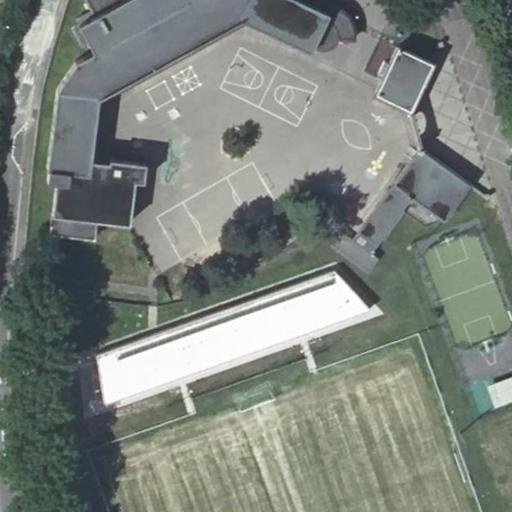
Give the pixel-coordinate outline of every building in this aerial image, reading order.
[(84,0),(89,10),(74,19),(77,24),(70,29),(79,46),(86,42),(92,52),(74,61),(55,89),(45,167),(47,167),(46,181),(54,181),(48,232),(106,239),(107,228),(109,229),(110,220),(142,224),(146,181),(156,182),(158,164),(122,160),(121,164),(104,162),(103,160),(91,159),(90,160),(89,160),(97,96),(99,94),(97,92),(235,18),(236,20),(240,19),(309,51),(310,49),(314,51),(317,48),(319,49),(322,49),(325,49),(328,48),(331,47),(334,45),(336,42),(338,40),(343,41),(345,38),(351,40),(353,35),(354,32),(353,30),(352,27),(351,23),(350,20),(347,18),(344,15),(340,11),(336,8),(333,6),(331,6),(327,13),(300,0),(84,0)] [(431,63),(396,46),(388,63),(383,61),(375,78),(380,80),(374,93),(409,109),(431,63)] [(443,219),(469,183),(419,147),(352,239),(330,224),(321,237),(367,271),(377,258),(370,252),(382,236),(384,237),(403,211),(401,210),(410,196),(443,219)] [(339,268),(230,300),(241,338),(334,310),(332,303),(347,298),(339,268)] [(20,282),(19,290),(93,299),(94,291),(20,282)]
